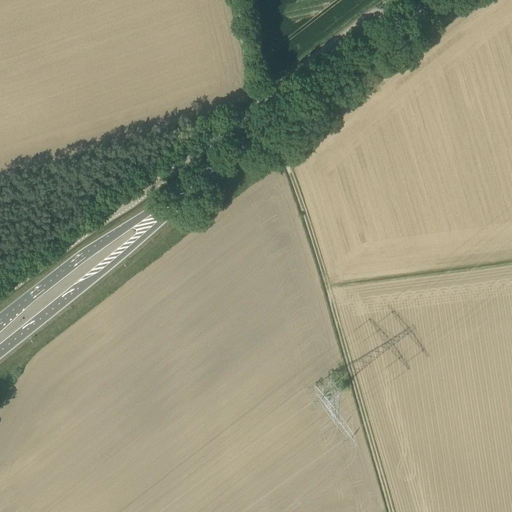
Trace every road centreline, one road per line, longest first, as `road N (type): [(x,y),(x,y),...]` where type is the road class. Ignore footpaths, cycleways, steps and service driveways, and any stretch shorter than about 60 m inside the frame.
road 1 (unclassified): [(0,295),(393,0)]
road 2 (primary): [(194,186),(433,0)]
road 3 (primary): [(0,352),(100,275),(194,186)]
road 4 (track): [(323,274),(389,511)]
road 5 (primary): [(194,186),(0,320)]
road 6 (track): [(511,260),(323,274)]
road 7 (track): [(323,274),(262,102)]
